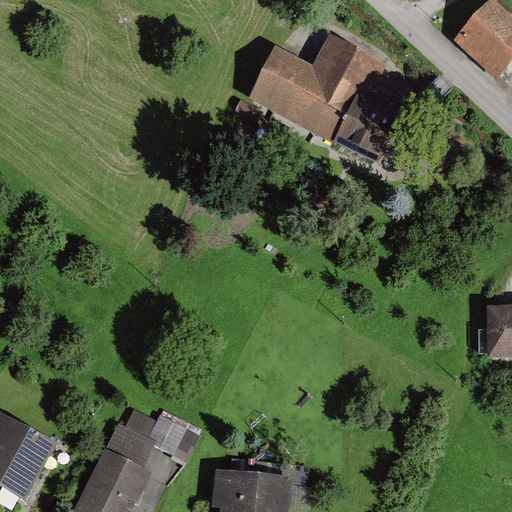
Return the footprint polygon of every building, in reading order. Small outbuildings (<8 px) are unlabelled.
[(511,20),(493,4),(454,46),(498,86),(511,70),(511,20)] [(330,40),(313,72),(277,53),(250,104),(334,149),(359,99),(370,104),(388,71),(330,40)] [(379,171),(404,121),(370,104),(359,99),(334,149),(379,171)] [(511,312),(488,313),(488,365),(511,364),(511,312)] [(117,454),(87,511),(145,511),(163,477),(155,473),(165,453),(188,465),(203,436),(167,418),(163,427),(139,416),(131,433),(123,428),(111,451),(117,454)] [(63,450),(6,419),(0,430),(0,484),(33,503),(63,450)] [(295,511),(298,482),(227,476),(224,511),(226,511),(295,511)]
